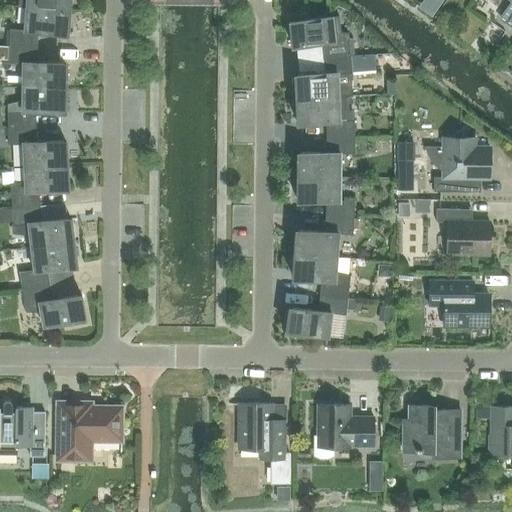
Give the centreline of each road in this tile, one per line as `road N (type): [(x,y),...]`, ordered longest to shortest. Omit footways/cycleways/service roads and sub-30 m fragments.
road 1 (residential): [(260,357),(264,0)]
road 2 (residential): [(108,355),(113,0)]
road 3 (residential): [(260,357),(511,361)]
